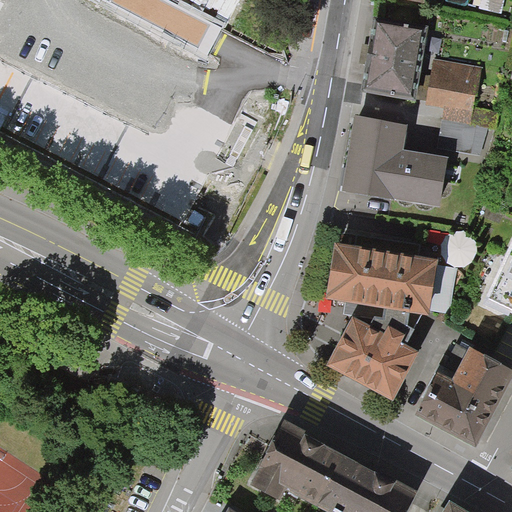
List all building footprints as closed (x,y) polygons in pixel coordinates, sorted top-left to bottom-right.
[(375,0),(375,2),(421,8),(422,0),(375,0)] [(360,100),(405,105),(413,42),(368,37),(360,100)] [(428,113),(470,121),(480,69),(438,61),(428,113)] [(342,202),(436,213),(442,163),(399,158),(402,128),(351,122),(342,202)] [(323,359),(394,392),(423,339),(409,333),(427,311),(437,254),(334,242),(327,295),(356,303),(352,315),(323,359)] [(511,242),(487,298),(511,309),(511,242)] [(451,263),(451,305),(459,306),(459,263),(451,263)] [(479,451),(511,386),(511,376),(457,348),(419,420),(479,451)] [(288,494),(322,511),(409,511),(418,495),(349,461),(347,459),(283,428),(250,491),(282,507),(288,494)]
